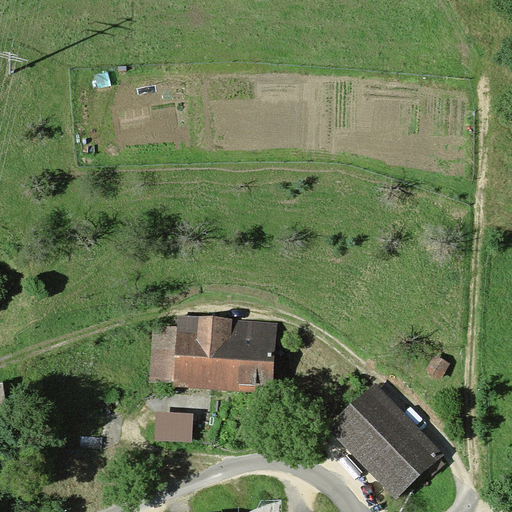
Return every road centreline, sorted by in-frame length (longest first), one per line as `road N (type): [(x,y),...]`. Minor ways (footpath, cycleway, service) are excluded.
road 1 (track): [(468,487),(436,433),(384,381),(310,327),(258,309),(175,310),(0,362)]
road 2 (track): [(491,511),(468,502),(486,155)]
